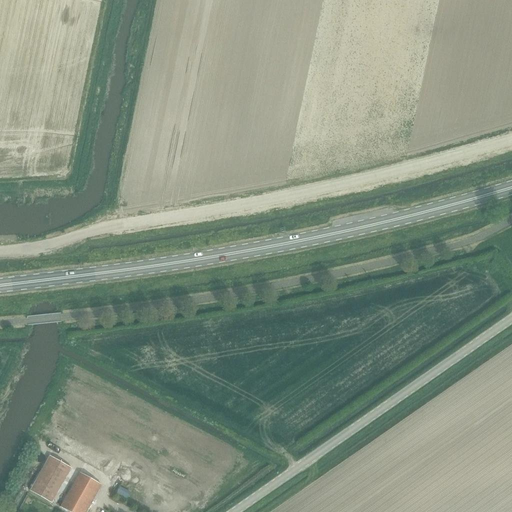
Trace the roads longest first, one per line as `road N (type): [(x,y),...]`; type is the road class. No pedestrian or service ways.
road 1 (unclassified): [(0,252),(264,201),(511,139)]
road 2 (primary): [(511,189),(273,247),(0,286)]
road 3 (unclassified): [(238,511),(511,320)]
